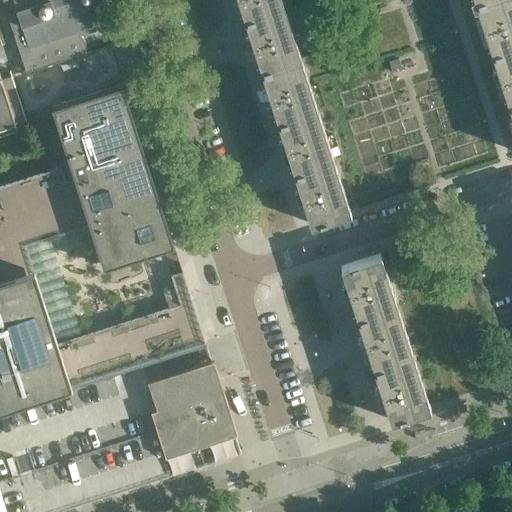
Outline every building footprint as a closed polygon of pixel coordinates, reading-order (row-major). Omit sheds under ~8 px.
[(93,17),(87,0),(3,0),(26,71),(86,52),(85,51),(86,50),(86,48),(86,47),(86,46),(86,44),(86,42),(85,40),(85,39),(84,38),(82,36),(81,34),(80,34),(95,29),(95,30),(97,30),(95,23),(99,22),(97,16),(93,17)] [(285,5),(283,0),(239,0),(245,18),(285,5)] [(511,45),(511,0),(476,0),(475,0),(492,52),(511,45)] [(301,56),(293,31),(285,5),(245,18),(262,69),(301,56)] [(511,101),(511,45),(492,52),(508,102),(511,101)] [(318,108),(310,83),(301,56),(262,69),(278,120),(318,108)] [(0,132),(18,127),(16,124),(26,121),(11,75),(2,78),(0,73),(0,132)] [(57,341),(26,242),(90,221),(104,265),(174,242),(123,82),(53,104),(73,168),(72,168),(75,176),(66,179),(61,164),(0,183),(0,410),(207,344),(183,269),(171,273),(181,303),(57,341)] [(334,158),(326,134),(318,108),(278,120),(295,171),(334,158)] [(351,211),(342,185),(334,158),(295,171),(311,223),(351,211)] [(397,304),(389,279),(380,251),(341,264),(358,316),(397,304)] [(414,355),(406,330),(397,304),(358,316),(374,367),(414,355)] [(430,406),(422,381),(414,355),(374,367),(391,419),(430,406)] [(52,511),(241,451),(235,432),(238,431),(214,356),(148,377),(157,405),(163,425),(19,471),(32,511),(52,511)] [(0,511),(32,511),(19,471),(0,477),(0,511)]
